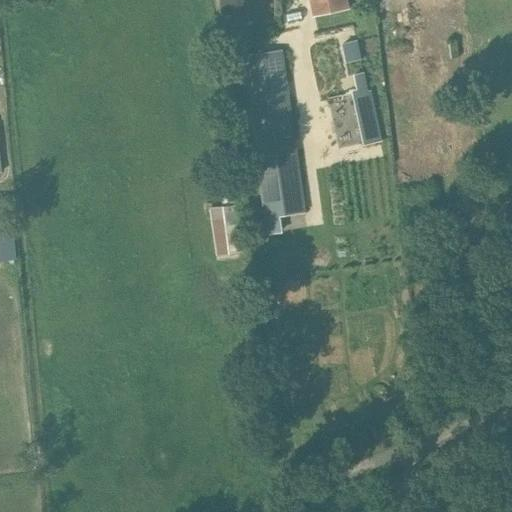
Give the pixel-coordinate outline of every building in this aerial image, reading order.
[(350,9),(348,0),(308,0),(312,17),(350,9)] [(244,3),(223,6),(227,40),(255,36),(253,23),(247,23),(244,3)] [(362,59),(358,39),(341,43),(346,63),(362,59)] [(242,56),(266,235),(280,233),(278,214),(305,210),(283,51),(269,53),(242,56)] [(371,90),(352,94),(364,145),(383,141),(371,90)] [(0,224),(12,224),(9,195),(0,196),(0,224)] [(245,251),(238,203),(209,207),(216,255),(245,251)]
